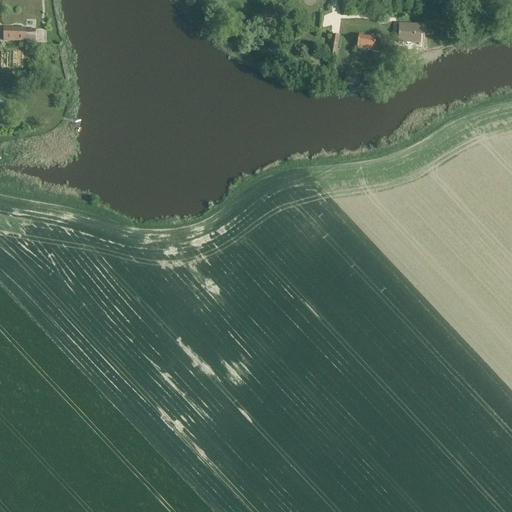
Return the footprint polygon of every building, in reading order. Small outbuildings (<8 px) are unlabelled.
[(420,44),(421,26),(398,25),(398,43),(420,44)] [(25,28),(3,28),(3,41),(25,42),(35,42),(35,29),(25,28)] [(336,56),(339,37),(331,35),(328,54),(336,56)] [(378,53),(380,40),(357,36),(355,49),(378,53)] [(345,71),(344,85),(355,85),(356,72),(345,71)]
